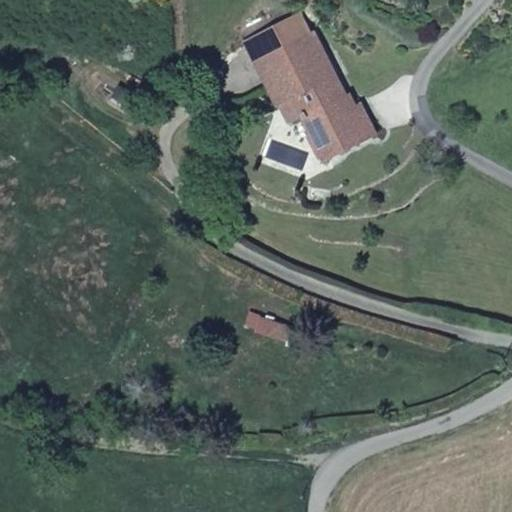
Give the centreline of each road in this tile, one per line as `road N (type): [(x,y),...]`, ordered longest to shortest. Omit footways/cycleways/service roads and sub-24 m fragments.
road 1 (track): [(0,59),(205,229),(251,257),(311,285),(511,343)]
road 2 (unknown): [(484,0),(430,59),(420,89),(425,126),(511,201)]
road 3 (unclassified): [(511,376),(414,432),(345,452),(316,492),(315,511)]
